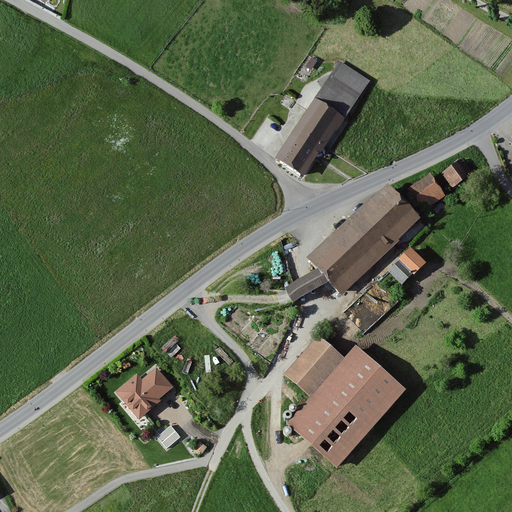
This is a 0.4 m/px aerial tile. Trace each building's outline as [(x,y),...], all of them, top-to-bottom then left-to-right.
[(340,62),(273,158),(303,178),(370,82),(340,62)] [(456,165),(441,175),(451,190),(466,179),(456,165)] [(430,176),(408,190),(422,212),(445,198),(430,176)] [(419,223),(386,187),(306,260),(339,296),(419,223)] [(399,262),(388,273),(401,286),(412,275),(399,262)] [(376,286),(357,306),(373,320),(392,300),(376,286)] [(343,361),(316,338),(283,377),(308,399),(284,427),(335,472),(405,392),(355,347),(343,361)] [(135,375),(114,393),(137,420),(172,391),(154,370),(141,381),(135,375)] [(171,423),(157,435),(168,448),(182,435),(171,423)]
